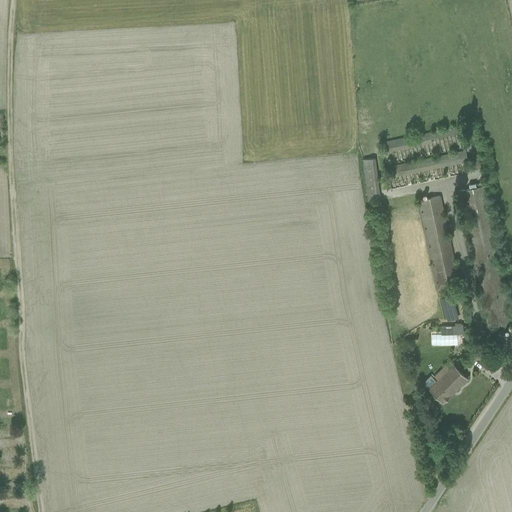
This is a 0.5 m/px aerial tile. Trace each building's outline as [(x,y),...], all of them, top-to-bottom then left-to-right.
[(460,126),(382,143),(384,154),(463,137),(460,126)] [(465,151),(386,167),(388,179),(467,162),(465,151)] [(380,200),(375,158),(362,160),(367,201),(380,200)] [(469,189),(459,191),(489,332),(500,330),(500,331),(504,331),(503,329),(511,326),(511,314),(484,182),(475,185),(475,183),(468,185),(469,189)] [(459,285),(440,196),(417,201),(436,290),(459,285)] [(458,334),(463,331),(463,326),(440,326),(441,334),(458,334)] [(461,355),(469,365),(482,355),(474,344),(461,355)] [(442,403),(467,379),(449,360),(433,376),(437,380),(427,389),(442,403)]
